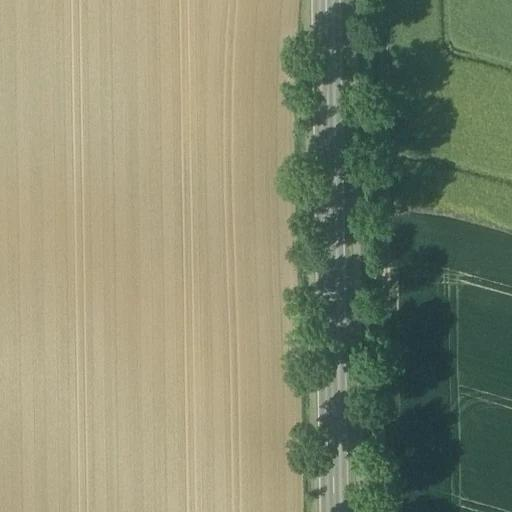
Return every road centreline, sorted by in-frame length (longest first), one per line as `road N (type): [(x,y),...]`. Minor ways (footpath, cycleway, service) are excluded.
road 1 (track): [(376,0),(386,511)]
road 2 (tertiary): [(325,0),(334,511)]
